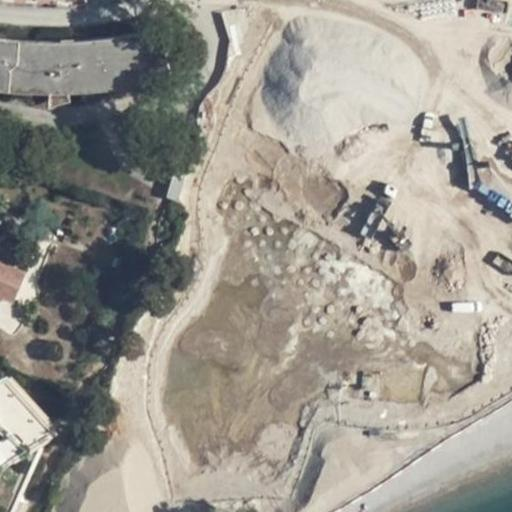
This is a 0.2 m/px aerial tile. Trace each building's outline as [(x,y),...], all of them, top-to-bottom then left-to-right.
[(511,0),(396,0),(372,7),(331,29),(307,55),(294,75),(287,91),(287,109),(290,129),(300,147),(315,162),(333,176),(356,186),(382,192),(450,191),(454,204),(462,219),(476,235),(500,259),(511,265),(511,0)] [(0,89),(35,95),(126,89),(156,77),(161,51),(141,33),(88,41),(34,41),(0,38),(0,89)] [(24,276),(0,266),(0,296),(15,303),(24,276)] [(372,381),(371,408),(396,420),(419,405),(417,379),(395,366),(372,381)] [(0,463),(41,431),(9,387),(0,391),(0,463)] [(0,511),(7,511),(17,493),(0,486),(0,511)]
